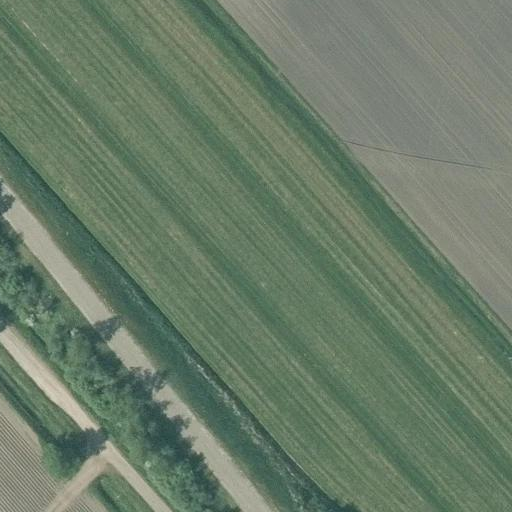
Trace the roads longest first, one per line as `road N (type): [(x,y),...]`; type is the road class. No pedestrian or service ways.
road 1 (unclassified): [(258,511),(0,197)]
road 2 (unclassified): [(106,448),(0,329)]
